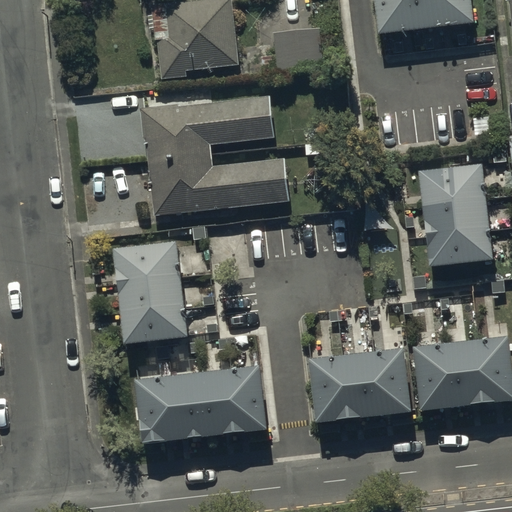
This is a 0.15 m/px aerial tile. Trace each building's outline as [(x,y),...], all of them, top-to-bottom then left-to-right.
[(235,0),(209,0),(155,6),(162,80),(189,77),(188,71),(242,65),(235,0)] [(475,0),(379,0),(383,34),(479,22),(475,0)] [(320,28),(276,32),(280,68),(324,64),(320,28)] [(272,96),(145,110),(156,217),(293,202),(288,157),(216,165),(214,144),(276,137),(272,96)] [(487,162),(424,169),(434,266),(498,260),(487,162)] [(181,241),(119,248),(129,344),(191,337),(181,241)] [(511,334),(417,346),(425,409),(511,398),(511,334)] [(408,348),(313,360),(321,423),(416,411),(408,348)] [(263,365),(139,378),(146,442),(270,429),(263,365)]
